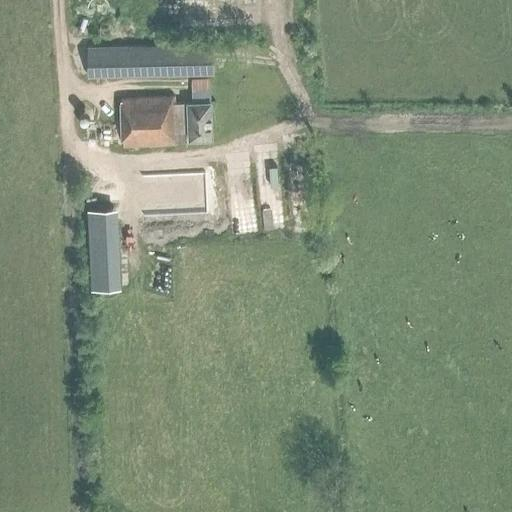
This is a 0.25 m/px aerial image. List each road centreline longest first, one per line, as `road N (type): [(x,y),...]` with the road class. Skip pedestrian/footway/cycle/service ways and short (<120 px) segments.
road 1 (track): [(65,147),(134,160),(226,150),(305,125),(511,122)]
road 2 (track): [(65,147),(81,511)]
road 3 (track): [(271,0),(278,54),(305,125)]
